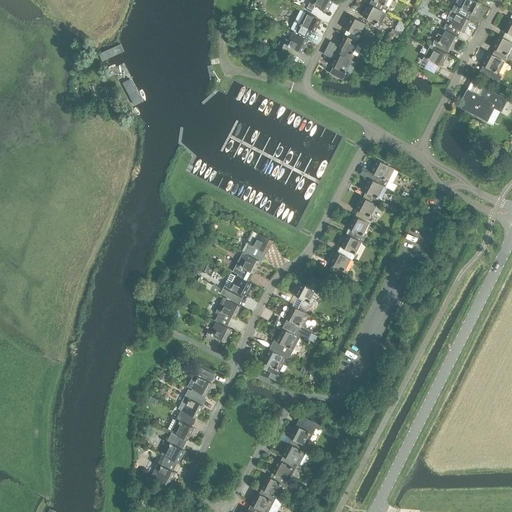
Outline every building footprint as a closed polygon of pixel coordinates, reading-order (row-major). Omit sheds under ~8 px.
[(313,0),(312,2),(310,1),(307,5),(312,9),(315,5),(327,11),(332,0),(313,0)] [(456,0),(451,11),(455,13),(455,12),(468,19),(471,14),(474,15),(480,3),(475,0),(456,0)] [(386,13),(383,12),(383,11),(369,3),(362,16),(377,23),(375,26),(378,28),(380,25),(386,13)] [(294,31),(293,32),(306,39),(311,30),(314,31),(320,19),(300,9),(290,29),(294,31)] [(446,22),(442,28),(443,29),(457,36),(460,31),(463,32),(469,20),(468,19),(455,12),(455,13),(451,11),(450,10),(446,18),(450,21),(449,24),(446,22)] [(369,25),(365,23),(350,16),(344,28),(356,35),(355,37),(360,41),(369,25)] [(506,32),(503,37),(511,41),(511,19),(509,18),(502,30),(506,32)] [(435,44),(434,46),(446,53),(449,47),(452,49),(458,36),(457,36),(443,29),(442,28),(441,28),(432,43),(435,44)] [(307,40),(306,39),(293,32),(292,32),(286,44),(284,43),(277,56),(282,59),(284,55),(293,60),(298,51),(301,52),(307,40)] [(330,41),(327,48),(351,60),(353,54),(351,53),(358,42),(343,34),(337,45),(330,41)] [(494,49),(491,54),(504,61),(505,59),(507,60),(509,56),(506,54),(511,43),(511,41),(503,37),(498,34),(491,47),(494,49)] [(446,53),(434,46),(430,44),(424,56),(421,59),(423,61),(422,64),(435,70),(438,64),(441,66),(447,53),(446,53)] [(351,60),(327,48),(323,55),(332,59),(329,64),(332,66),(330,71),(341,78),(343,75),(345,77),(348,73),(349,74),(356,62),(351,60)] [(505,61),(504,61),(491,54),(487,51),(480,64),(492,71),(489,76),(497,80),(499,77),(497,76),(505,61)] [(122,86),(131,104),(137,101),(128,83),(122,86)] [(466,97),(460,108),(487,121),(494,108),(500,111),(507,98),(483,86),(479,95),(469,89),(465,97),(466,97)] [(368,177),(369,178),(383,185),(385,187),(394,169),(390,166),(376,159),(370,171),(371,172),(368,177)] [(365,191),(362,197),(376,204),(379,199),(376,197),(383,185),(369,178),(362,190),(365,191)] [(357,210),(355,216),(368,223),(370,223),(373,217),(370,216),(376,204),(362,197),(361,197),(355,209),(357,210)] [(350,229),(347,234),(361,241),(360,242),(362,243),(365,236),(362,235),(368,223),(355,216),(354,215),(347,227),(350,229)] [(249,248),(246,253),(259,260),(264,251),(266,253),(273,240),(258,233),(252,245),(249,243),(247,247),(249,248)] [(340,246),(337,251),(350,258),(349,258),(352,260),(353,257),(356,258),(357,255),(354,253),(360,242),(361,241),(347,234),(346,234),(340,246)] [(350,258),(337,251),(335,250),(329,263),(344,271),(342,274),(345,276),(347,272),(344,270),(344,269),(349,258),(350,258)] [(238,274),(237,276),(246,281),(250,272),(253,273),(260,261),(259,260),(246,253),(242,252),(232,271),(238,274)] [(202,272),(209,276),(214,267),(207,263),(202,272)] [(226,296),(225,298),(226,298),(238,305),(243,295),(244,295),(250,283),(246,281),(237,276),(235,275),(229,287),(227,285),(225,284),(220,293),(226,296)] [(297,296),(292,306),(304,312),(307,306),(310,307),(312,303),(318,291),(301,282),(294,295),(297,296)] [(209,290),(217,293),(220,288),(212,284),(209,290)] [(217,314),(214,320),(216,321),(226,326),(231,316),(234,318),(241,306),(238,305),(226,298),(225,298),(223,297),(217,308),(215,312),(217,314)] [(288,319),(283,328),(300,337),(301,335),(308,339),(312,331),(305,327),(304,324),(309,315),(304,312),(292,306),(291,305),(285,317),(288,319)] [(216,321),(214,320),(211,318),(208,324),(213,327),(210,333),(207,331),(205,335),(211,338),(212,335),(225,341),(231,328),(226,326),(216,321)] [(275,340),(270,350),(286,359),(287,358),(288,357),(289,357),(300,337),(283,328),(282,327),(275,340)] [(394,350),(397,344),(386,338),(383,344),(394,350)] [(286,359),(270,350),(269,349),(262,361),(269,365),(267,370),(270,372),(268,377),(277,381),(280,376),(278,374),(283,364),(290,366),(292,361),(287,358),(286,359)] [(170,359),(178,364),(182,357),(174,352),(170,359)] [(192,388),(200,392),(205,395),(211,383),(215,374),(201,367),(197,366),(187,386),(192,388)] [(178,409),(180,409),(181,409),(181,410),(195,417),(196,418),(203,406),(200,404),(204,397),(199,394),(200,392),(192,388),(191,390),(189,389),(188,389),(178,409)] [(158,400),(151,396),(148,401),(155,405),(158,400)] [(178,421),(172,432),(186,440),(187,440),(193,428),(190,426),(195,417),(181,410),(181,409),(180,409),(177,415),(178,415),(176,419),(178,421)] [(144,424),(139,421),(136,426),(141,429),(144,424)] [(288,436),(291,438),(302,444),(303,444),(306,446),(315,428),(318,430),(320,426),(312,422),(307,431),(295,424),(288,436)] [(161,453),(161,454),(177,461),(178,462),(184,450),(181,449),(186,440),(172,432),(171,432),(167,442),(166,442),(161,453)] [(281,454),(283,455),(294,462),(295,462),(299,464),(308,446),(306,446),(303,444),(302,444),(291,438),(289,443),(288,442),(281,454)] [(177,461),(161,454),(158,459),(159,460),(157,464),(151,475),(153,476),(153,477),(169,486),(175,474),(171,472),(177,461)] [(272,472),(284,478),(287,480),(296,465),(293,463),(294,462),(283,455),(280,460),(277,459),(270,471),(272,472)] [(260,487),(261,488),(273,494),(275,495),(281,484),(284,485),(286,481),(283,480),(284,478),(272,472),(269,477),(266,475),(260,487)] [(251,504),(263,511),(265,511),(267,511),(273,501),(275,497),(272,496),(273,494),(261,488),(258,493),(256,492),(249,503),(251,504)]
